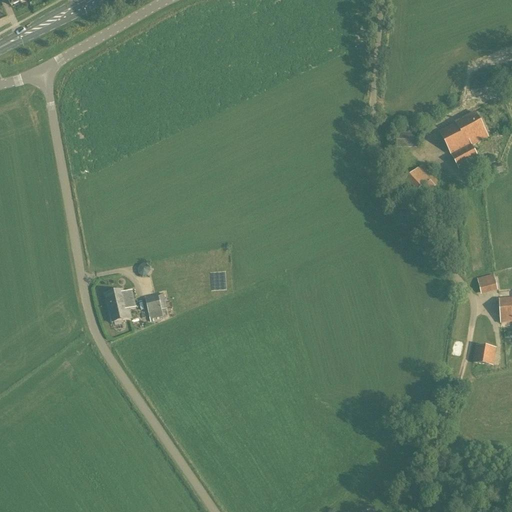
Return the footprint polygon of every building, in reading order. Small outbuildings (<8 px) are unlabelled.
[(439,133),(451,157),(452,157),(459,171),(480,160),(472,147),(488,138),(475,113),(454,124),(454,125),(439,133)] [(396,149),(416,149),(417,134),(395,134),(396,149)] [(501,164),(491,167),(493,176),(503,173),(501,164)] [(411,198),(429,182),(417,169),(399,186),(411,198)] [(150,264),(139,265),(140,276),(151,275),(150,264)] [(494,274),(477,279),(481,296),(498,291),(494,274)] [(127,306),(123,291),(105,295),(112,324),(130,319),(127,306)] [(148,315),(150,321),(163,318),(162,312),(158,295),(145,298),(148,315)] [(511,322),(511,298),(498,300),(500,324),(511,322)] [(144,330),(141,323),(134,326),(136,333),(144,330)] [(495,354),(496,349),(475,346),(472,364),(493,367),(493,366),(500,367),(502,355),(495,354)]
